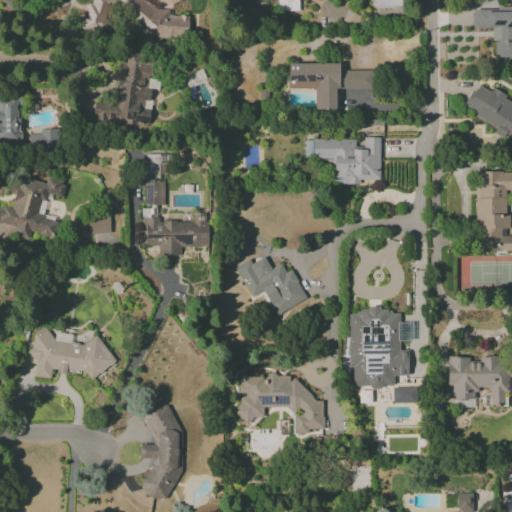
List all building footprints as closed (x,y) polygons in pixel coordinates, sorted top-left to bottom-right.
[(150,37),(187,39),(188,16),(171,15),(165,10),(161,10),(145,3),(141,0),(91,0),(91,1),(88,4),(87,8),(78,16),(78,28),(87,33),(101,33),(106,28),(108,3),(115,4),(122,10),(121,15),(140,33),(150,37)] [(277,0),(277,11),(298,12),(298,0),(277,0)] [(400,0),(371,0),(372,8),(400,7),(400,0)] [(511,0),(509,0),(509,12),(472,11),(471,28),(494,28),(493,57),(511,57),(511,0)] [(115,105),(94,102),(92,118),(149,126),(151,110),(142,108),(144,100),(150,101),(151,90),(147,89),(151,62),(139,60),(140,55),(121,53),(115,105)] [(314,89),(314,110),(335,109),(335,89),(371,89),(371,70),(338,71),(338,63),(288,64),(288,89),(314,89)] [(463,110),(497,126),(495,131),(511,138),(511,100),(490,90),(490,91),(475,84),(463,110)] [(19,92),(0,92),(0,143),(19,144),(19,92)] [(29,134),(29,148),(54,149),(55,130),(39,129),(39,134),(29,134)] [(312,139),(312,159),(332,159),(333,185),(360,185),(360,180),(379,180),(379,137),(363,137),(363,149),(355,149),(355,139),(312,139)] [(145,174),(164,174),(164,155),(145,155),(145,174)] [(511,251),(511,236),(500,236),(500,229),(509,229),(509,215),(505,215),(505,191),(511,190),(511,172),(476,172),(476,251),(511,251)] [(53,237),(56,219),(36,215),(39,200),(46,201),(48,194),(61,197),(64,181),(45,177),(44,182),(13,176),(9,194),(13,195),(11,206),(0,204),(0,203),(0,223),(14,226),(13,235),(28,238),(30,232),(53,237)] [(143,205),(163,205),(164,180),(144,180),(143,205)] [(206,247),(206,213),(190,213),(190,222),(157,221),(157,209),(141,209),(141,245),(159,246),(159,256),(183,256),(183,246),(206,247)] [(110,234),(109,215),(79,216),(79,235),(110,234)] [(234,267),(250,297),(262,291),(275,316),(306,300),(290,270),(285,272),(280,263),(270,269),(264,257),(251,263),(248,259),(234,267)] [(352,388),(392,387),(392,375),(407,375),(407,353),(398,353),(398,312),(380,312),(380,310),(348,310),(348,368),(352,368),(352,388)] [(115,362),(96,335),(83,344),(70,343),(71,334),(54,332),(54,340),(43,326),(33,333),(31,347),(26,351),(35,363),(34,377),(50,378),(52,365),(59,376),(65,372),(86,374),(90,380),(115,362)] [(508,356),(478,357),(478,363),(468,363),(468,357),(446,357),(447,386),(451,386),(451,401),(475,400),(475,388),(489,387),(489,406),(503,406),(502,392),(511,392),(511,381),(508,382),(508,356)] [(323,429),(322,401),(312,401),(312,392),(299,392),(298,375),(238,378),(239,395),(236,395),(238,420),(263,419),(262,409),(292,407),(293,434),(307,433),(307,430),(323,429)] [(392,403),(413,403),(413,388),(392,387),(392,403)] [(167,405),(151,405),(146,407),(141,417),(152,442),(152,444),(138,445),(138,456),(144,458),(152,458),(152,462),(140,485),(145,494),(154,499),(163,499),(166,498),(181,469),(180,459),(178,453),(181,449),(180,435),(167,405)] [(472,494),(455,494),(456,511),(472,511),(472,494)]
